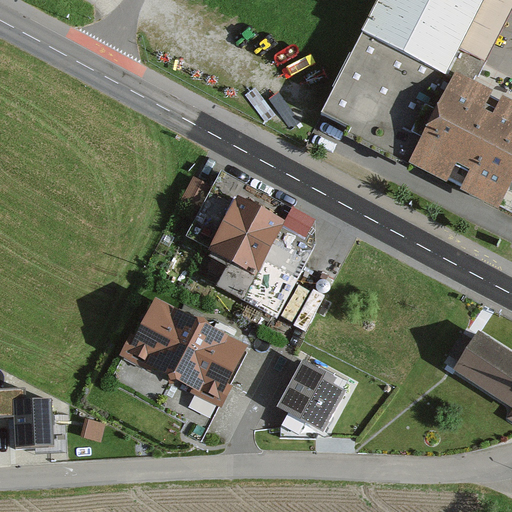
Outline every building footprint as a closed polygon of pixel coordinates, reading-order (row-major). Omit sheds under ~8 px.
[(511,0),(380,0),(320,117),(349,131),(346,136),(498,214),(511,185),(511,103),(475,84),(511,11),(511,0)] [(321,232),(225,181),(193,240),(239,264),(226,287),(277,314),(321,232)] [(173,377),(199,328),(157,306),(131,355),(173,377)] [(215,400),(241,351),(199,328),(173,377),(215,400)] [(511,352),(479,331),(456,368),(511,403),(511,352)] [(346,384),(303,362),(279,406),(323,429),(346,384)] [(25,389),(0,390),(0,415),(15,415),(17,446),(52,444),(50,399),(25,400),(25,389)]
